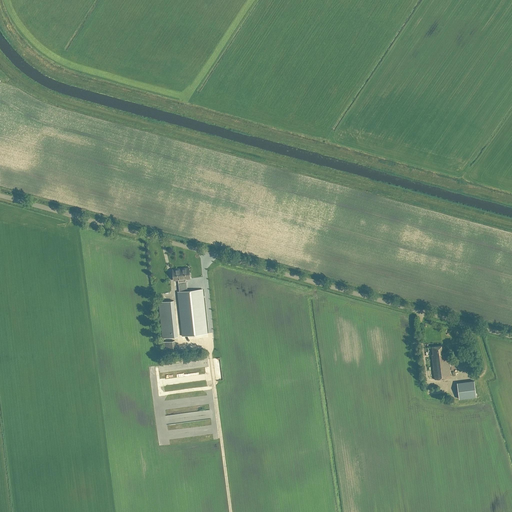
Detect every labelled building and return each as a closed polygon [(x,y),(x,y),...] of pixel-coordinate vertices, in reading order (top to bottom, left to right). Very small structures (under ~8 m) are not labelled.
[(188,335),(208,333),(203,289),(187,291),(186,279),(190,279),(189,268),(181,269),(188,335)] [(188,335),(181,269),(173,269),(174,280),(178,280),(179,292),(178,292),(182,336),(188,335)] [(163,338),(178,337),(174,301),(159,302),(163,338)] [(163,342),(165,354),(176,353),(175,340),(163,342)] [(434,379),(450,377),(447,353),(442,353),(441,345),(432,347),(433,354),(431,355),(434,379)] [(459,399),(476,397),(474,381),(457,383),(459,399)] [(210,404),(167,409),(168,423),(169,430),(177,429),(176,424),(184,424),(184,427),(212,424),(211,418),(189,421),(188,412),(210,410),(210,404)]
